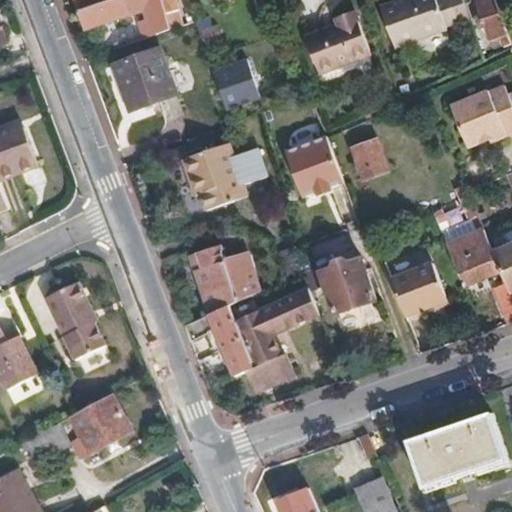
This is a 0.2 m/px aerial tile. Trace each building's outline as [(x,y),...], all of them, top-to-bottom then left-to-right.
[(74,0),(78,8),(107,0),(74,0)] [(86,30),(130,17),(128,12),(123,0),(115,0),(79,12),(86,30)] [(134,9),(131,0),(123,0),(128,12),(134,9)] [(171,31),(160,0),(152,0),(145,3),(147,10),(143,11),(152,37),(171,31)] [(184,26),(175,0),(160,0),(171,31),(184,26)] [(469,19),(462,0),(409,0),(380,10),(395,50),(446,32),(445,27),(469,19)] [(511,46),(511,45),(494,0),(477,0),(491,38),(500,35),(505,50),(511,46)] [(305,37),(317,73),(370,56),(355,12),(335,18),(338,26),(305,37)] [(176,97),(158,50),(152,53),(168,99),(176,97)] [(168,99),(152,53),(113,65),(130,112),(168,99)] [(246,59),(213,70),(228,112),(260,101),(246,59)] [(449,106),(467,149),(485,141),(502,133),(504,136),(511,132),(511,104),(503,85),(483,94),(482,91),(449,106)] [(21,119),(6,124),(9,133),(24,128),(21,119)] [(6,124),(0,126),(0,178),(37,166),(24,128),(9,133),(6,124)] [(487,145),(504,136),(502,133),(485,141),(487,145)] [(344,186),(327,140),(286,154),(298,186),(303,200),(318,195),(319,199),(333,194),(331,190),(344,186)] [(375,140),(351,149),(362,180),(386,172),(375,140)] [(200,198),(206,214),(250,199),(232,146),(185,162),(197,199),(200,198)] [(0,210),(9,208),(0,182),(0,210)] [(483,231),(473,207),(469,197),(461,201),(469,220),(440,231),(446,246),(483,231)] [(492,252),(483,231),(446,246),(462,287),(500,273),(492,252)] [(511,290),(511,245),(492,252),(500,273),(508,292),(511,290)] [(227,309),(257,294),(244,258),(218,266),(214,254),(197,259),(201,272),(193,274),(209,317),(227,309)] [(201,272),(197,259),(189,261),(193,274),(201,272)] [(375,305),(362,265),(360,263),(348,265),(342,261),(332,265),(332,271),(319,274),(334,317),(375,305)] [(445,300),(429,262),(387,278),(402,317),(445,300)] [(93,315),(79,285),(45,299),(74,363),(106,349),(95,325),(91,326),(87,318),(93,315)] [(279,359),(272,340),(269,335),(285,329),(288,333),(318,318),(307,292),(234,326),(252,371),(279,359)] [(511,303),(508,294),(496,299),(506,325),(511,323),(511,303)] [(252,371),(234,326),(227,309),(209,317),(234,379),(245,374),(252,371)] [(213,333),(208,318),(185,329),(190,343),(213,333)] [(272,340),(288,333),(285,329),(269,335),(272,340)] [(14,333),(2,339),(5,346),(17,340),(14,333)] [(5,346),(2,339),(0,336),(0,380),(7,392),(38,376),(17,340),(5,346)] [(254,394),(293,378),(284,357),(279,359),(252,371),(245,374),(254,394)] [(112,396),(75,416),(72,417),(91,454),(131,433),(112,396)] [(409,443),(426,489),(510,461),(494,414),(409,443)] [(59,425),(36,437),(44,452),(67,440),(59,425)] [(378,456),(369,435),(350,442),(359,463),(378,456)] [(36,511),(16,472),(0,480),(0,511),(36,511)] [(396,511),(381,476),(353,489),(362,511),(396,511)] [(317,511),(308,493),(280,505),(282,511),(317,511)]
